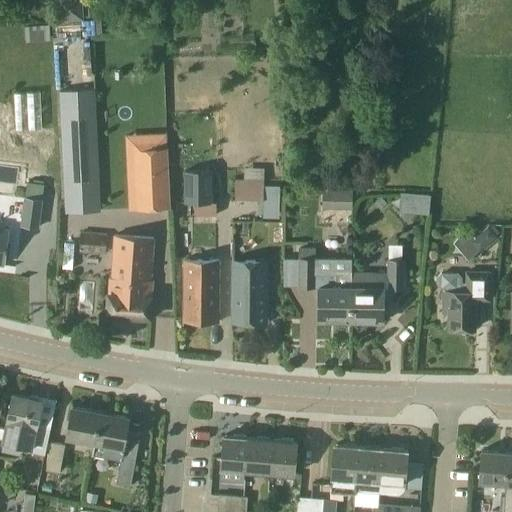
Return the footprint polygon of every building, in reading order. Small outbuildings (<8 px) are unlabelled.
[(84,19),(82,0),(57,0),(58,21),(84,19)] [(40,42),(39,26),(28,27),(29,43),(40,42)] [(253,36),(217,37),(218,47),(254,46),(253,36)] [(95,89),(61,91),(65,184),(99,182),(95,89)] [(40,93),(14,94),(15,130),(42,129),(40,93)] [(142,173),(136,173),(138,209),(170,208),(167,148),(141,149),(142,173)] [(185,170),(185,202),(191,202),(191,215),(216,215),(216,202),(213,202),(213,171),(213,170),(185,170)] [(264,178),(235,178),(235,199),(264,200),(264,178)] [(335,188),(334,207),(350,207),(351,189),(335,188)] [(417,191),(416,211),(428,212),(429,192),(417,191)] [(43,199),(25,196),(21,225),(39,228),(43,199)] [(487,226),(479,233),(488,243),(496,236),(487,226)] [(0,265),(4,266),(9,229),(0,228),(0,265)] [(106,234),(81,233),(80,253),(105,254),(106,234)] [(154,237),(115,235),(112,276),(110,276),(108,314),(150,317),(154,279),(151,279),(154,237)] [(350,321),(351,273),(351,270),(334,270),(335,273),(316,272),(316,248),(298,247),(297,286),(319,287),(319,320),(350,321)] [(351,273),(350,321),(382,321),(383,286),(387,286),(387,287),(405,287),(405,258),(388,257),(387,277),(372,277),(372,273),(351,273)] [(185,258),(184,320),(218,321),(219,259),(185,258)] [(267,262),(233,261),(232,321),(266,321),(267,262)] [(457,273),(442,273),(437,278),(436,283),(441,288),(446,288),(446,291),(444,291),(444,313),(449,314),(449,328),(475,328),(476,299),(490,300),(491,272),(467,272),(467,283),(462,283),(462,278),(457,273)] [(1,442),(23,445),(22,450),(45,454),(50,429),(37,426),(42,402),(14,395),(6,429),(0,427),(0,438),(2,439),(1,442)] [(66,438),(95,443),(100,413),(71,408),(66,438)] [(128,418),(100,413),(95,443),(92,455),(121,460),(117,483),(131,486),(141,433),(126,429),(128,418)] [(236,471),(245,472),(248,439),(223,437),(221,470),(222,470),(222,473),(236,474),(236,471)] [(272,441),(248,439),(245,472),(270,474),(272,441)] [(64,444),(50,441),(45,469),(59,471),(64,444)] [(297,443),(272,441),(270,474),(294,475),(297,443)] [(356,492),(360,448),(334,446),(331,493),(356,495),(356,492)] [(360,448),(356,492),(379,493),(383,450),(360,448)] [(383,450),(379,493),(399,495),(404,490),(405,487),(421,488),(423,463),(407,462),(407,452),(383,450)] [(479,482),(505,483),(506,484),(508,452),(481,450),(479,482)] [(506,484),(505,483),(504,511),(503,511),(511,511),(511,452),(508,452),(506,484)] [(88,491),(86,500),(96,503),(99,494),(88,491)] [(219,494),(218,508),(246,510),(248,497),(219,494)] [(309,511),(311,497),(298,497),(297,511),(309,511)] [(322,511),(323,498),(311,497),(309,511),(322,511)]
